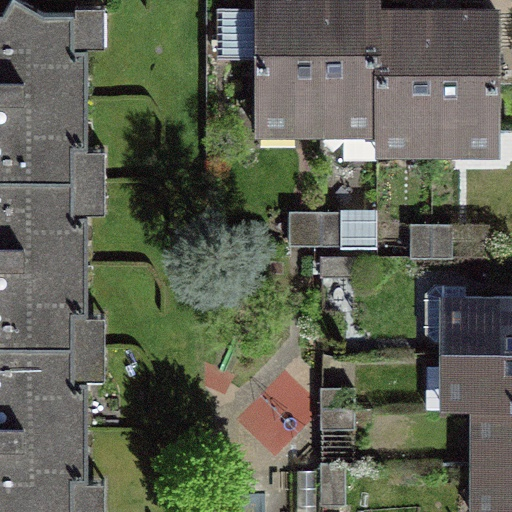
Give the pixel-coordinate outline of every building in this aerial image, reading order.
[(0,179),(74,180),(74,147),(88,147),(88,47),(74,47),(74,12),(43,12),(21,0),(9,0),(3,12),(0,12),(0,179)] [(322,124),(322,3),(305,3),(301,0),(255,0),(256,113),(294,113),(305,124),(322,124)] [(341,0),(339,3),(322,3),(322,124),(337,124),(349,113),(377,112),(377,14),(377,0),(341,0)] [(433,146),(433,22),(414,22),(405,14),(377,14),(377,112),(377,146),(380,146),(380,132),(404,132),(417,146),(433,146)] [(452,22),(433,22),(433,146),(449,146),(461,132),(499,133),(499,15),(460,15),(452,22)] [(0,344),(74,345),(74,312),(88,312),(88,213),(74,213),(74,180),(0,179),(0,344)] [(342,210),(301,210),(301,245),(342,245),(342,210)] [(451,224),(410,224),(410,257),(451,257),(451,224)] [(355,256),(319,256),(319,275),(354,276),(355,256)] [(453,353),(511,352),(511,295),(465,296),(465,286),(435,286),(427,294),(427,333),(435,341),(453,341),(453,353)] [(0,511),(73,511),(74,477),(88,477),(88,378),(74,378),(74,345),(0,344),(0,511)] [(511,352),(453,353),(452,367),(431,367),(427,371),(426,408),(452,408),(511,407),(511,352)] [(354,388),(322,388),(322,429),(354,429),(354,388)] [(483,448),(482,463),(511,463),(511,407),(452,408),(452,411),(495,411),(495,438),(483,448)] [(345,463),(322,463),(322,494),(345,494),(345,463)] [(511,511),(511,463),(482,463),(482,478),(495,491),(494,511),(511,511)]
